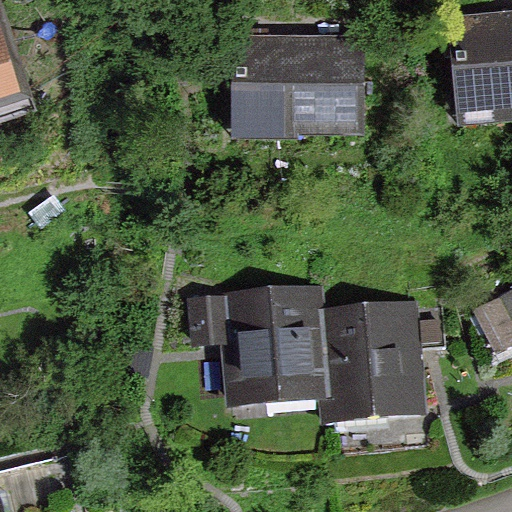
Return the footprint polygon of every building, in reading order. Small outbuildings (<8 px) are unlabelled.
[(511,20),(458,25),(466,112),(511,107),(511,20)] [(0,39),(0,95),(17,90),(0,39)] [(358,44),(241,44),(241,126),(357,127),(358,44)] [(243,397),(328,392),(323,317),(322,292),(237,297),(243,397)] [(323,317),(328,392),(329,415),(410,410),(404,312),(323,317)]
